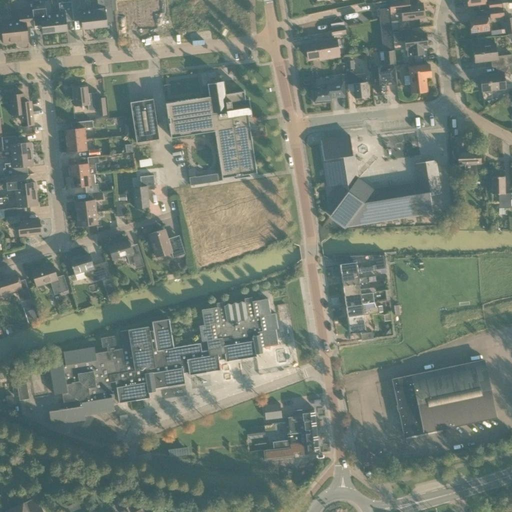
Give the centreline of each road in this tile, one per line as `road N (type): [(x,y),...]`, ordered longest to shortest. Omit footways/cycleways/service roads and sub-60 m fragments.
road 1 (secondary): [(342,493),(295,129)]
road 2 (residential): [(42,66),(274,42)]
road 3 (residential): [(60,250),(42,66)]
road 4 (residential): [(295,129),(451,110)]
